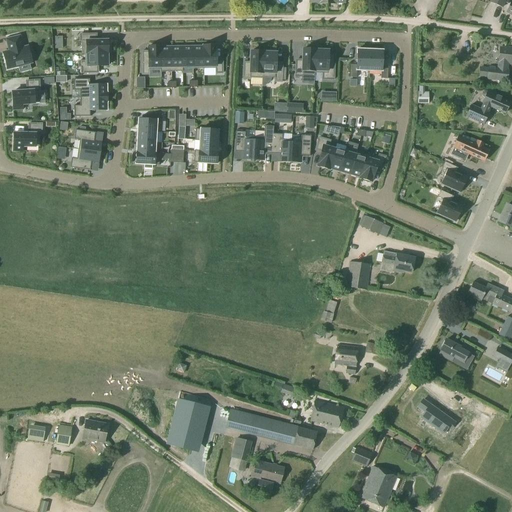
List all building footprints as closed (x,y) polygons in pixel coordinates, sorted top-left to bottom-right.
[(505,0),(490,0),(489,4),(502,9),(505,0)] [(80,35),(79,35),(79,42),(81,42),(81,54),(107,53),(107,41),(97,41),(92,41),(92,35),(80,35)] [(3,53),(7,69),(31,63),(27,47),(22,48),(19,37),(6,40),(8,48),(10,47),(11,51),(3,53)] [(203,48),(192,48),(193,70),(203,69),(203,46),(203,48)] [(215,46),(203,46),(203,69),(215,69),(215,74),(222,74),(222,61),(215,61),(215,46)] [(148,62),(142,62),(142,75),(149,75),(148,70),(160,70),(160,72),(160,47),(148,47),(148,51),(148,62)] [(160,47),(160,72),(171,72),(171,48),(160,48),(160,47)] [(497,64),(505,65),(511,65),(511,49),(499,47),(497,64)] [(181,48),(171,48),(171,72),(182,72),(181,48)] [(192,48),(181,48),(182,72),(182,67),(192,67),(192,70),(193,70),(192,48)] [(315,50),(314,76),(314,73),(322,74),(321,80),(333,80),(334,65),(327,65),(328,54),(328,51),(326,51),(326,49),(318,49),(317,51),(315,51),(315,50)] [(295,64),(295,77),(301,77),(301,76),(314,76),(315,50),(302,50),(302,60),(302,64),(295,64)] [(368,71),(369,50),(357,50),(356,65),(350,65),(349,78),(356,78),(356,71),(368,71)] [(369,50),(368,71),(380,72),(380,79),(387,79),(387,67),(381,66),(382,51),(369,50)] [(263,52),(262,78),(274,78),(274,82),(281,83),(282,67),(275,67),(275,63),(276,54),(274,53),(274,51),(265,51),(265,53),(263,53),(263,52)] [(243,66),(242,79),(249,80),(249,78),(262,78),(263,52),(250,52),(250,62),(249,66),(243,66)] [(84,62),(78,62),(78,67),(81,67),(81,74),(94,73),(94,67),(98,67),(107,66),(107,65),(109,64),(109,56),(107,56),(107,54),(107,53),(81,54),(82,54),(84,54),(84,62)] [(487,67),(486,80),(506,82),(508,70),(487,67)] [(80,98),(107,98),(107,93),(106,93),(106,85),(89,85),(89,79),(73,80),(73,91),(79,91),(80,98)] [(39,81),(26,81),(26,92),(12,92),(13,109),(22,109),(22,105),(39,104),(38,91),(39,91),(39,81)] [(482,104),(480,110),(470,106),(465,117),(482,125),(490,108),(504,114),(509,102),(496,96),(497,94),(488,90),(487,92),(482,92),(480,97),(484,100),(482,104)] [(416,105),(428,105),(428,93),(417,93),(416,105)] [(107,102),(107,98),(80,98),(80,106),(73,106),(74,117),(90,117),(90,111),(107,111),(106,102),(107,102)] [(295,104),(287,104),(287,112),(294,112),(295,104)] [(243,124),(243,112),(234,112),(234,124),(243,124)] [(137,131),(161,133),(162,115),(149,114),(148,120),(138,120),(137,131)] [(305,128),(313,128),(313,118),(305,117),(305,128)] [(13,134),(13,151),(22,151),(22,147),(39,147),(40,135),(41,135),(41,124),(28,124),(28,134),(13,134)] [(254,139),(252,161),(263,162),(263,154),(271,155),(273,134),(273,127),(264,126),(263,139),(254,139)] [(195,129),(194,141),(217,142),(218,131),(195,129)] [(75,130),(73,140),(79,141),(78,150),(99,153),(100,144),(101,143),(93,142),(94,133),(75,130)] [(161,133),(137,131),(137,142),(155,143),(156,133),(160,133),(161,133)] [(235,132),(234,152),(243,153),(242,160),(252,161),(254,139),(244,138),(245,133),(235,132)] [(273,134),(271,155),(280,155),(279,163),(290,163),(291,141),(282,140),(282,135),(273,134)] [(291,141),(290,163),(300,164),(300,156),(309,157),(310,137),(301,136),(300,144),(291,143),(291,141)] [(453,145),(449,155),(461,160),(464,153),(483,162),(488,150),(489,147),(483,144),(476,141),(475,144),(473,143),(473,144),(467,141),(462,139),(457,136),(456,139),(453,145)] [(318,138),(315,150),(321,152),(317,167),(328,170),(334,150),(327,148),(329,141),(318,138)] [(217,153),(217,142),(194,141),(199,142),(198,151),(194,151),(193,152),(217,153)] [(155,143),(137,142),(136,153),(159,154),(154,153),(155,143)] [(65,149),(58,148),(57,159),(64,160),(65,149)] [(334,150),(328,170),(329,170),(329,168),(339,171),(346,148),(344,148),(342,152),(334,150)] [(346,148),(339,171),(349,174),(356,151),(346,148)] [(71,159),(70,168),(89,171),(90,162),(98,163),(98,162),(99,153),(78,150),(76,159),(71,159)] [(356,151),(349,174),(359,177),(359,179),(366,154),(356,151)] [(217,153),(193,152),(193,163),(216,164),(217,153)] [(159,161),(159,154),(136,153),(135,164),(144,165),(144,169),(151,169),(151,165),(159,166),(159,161)] [(366,154),(359,179),(371,182),(375,168),(381,170),(385,157),(378,155),(378,158),(366,154)] [(445,170),(440,180),(452,185),(450,188),(459,192),(466,178),(453,173),(455,167),(444,162),(441,168),(445,170)] [(440,191),(437,197),(442,200),(438,210),(447,214),(446,218),(455,222),(461,208),(449,202),(452,196),(440,191)] [(511,206),(511,207),(507,205),(499,222),(511,227),(511,206)] [(364,217),(359,228),(377,235),(381,225),(364,217)] [(342,267),(342,228),(305,228),(305,267),(342,267)] [(393,274),(393,272),(402,274),(402,272),(411,273),(414,258),(383,252),(382,255),(380,263),(381,263),(379,271),(393,274)] [(366,290),(369,265),(349,262),(346,288),(366,290)] [(472,283),(467,294),(473,296),(472,299),(480,302),(484,295),(488,297),(486,302),(492,304),(491,305),(509,313),(511,313),(511,300),(497,294),(499,290),(487,285),(486,289),(472,283)] [(330,324),(336,304),(329,302),(326,313),(323,312),(321,321),(330,324)] [(511,319),(507,317),(498,335),(508,340),(511,334),(511,319)] [(468,355),(467,354),(458,349),(459,348),(445,340),(440,351),(453,358),(456,354),(465,360),(468,355)] [(372,344),(366,343),(364,353),(370,354),(372,344)] [(371,354),(388,358),(389,353),(381,351),(382,347),(373,345),(371,354)] [(354,375),(357,349),(336,346),(333,365),(346,367),(345,374),(354,375)] [(492,357),(509,367),(511,361),(511,354),(497,347),(492,357)] [(183,373),(186,366),(178,363),(176,370),(183,373)] [(459,391),(457,397),(467,401),(469,395),(459,391)] [(196,410),(197,398),(183,397),(182,408),(196,410)] [(198,398),(197,404),(207,406),(208,399),(198,398)] [(420,418),(443,434),(447,429),(449,431),(454,423),(430,406),(431,404),(429,403),(428,404),(422,401),(418,407),(424,412),(420,418)] [(314,402),(309,422),(338,428),(343,409),(314,402)] [(316,433),(250,416),(231,411),(226,428),(312,450),(316,433)] [(106,424),(85,420),(81,439),(102,443),(106,424)] [(26,440),(42,443),(45,428),(29,425),(26,440)] [(57,427),(54,445),(68,447),(71,429),(57,427)] [(236,439),(231,458),(246,461),(250,443),(236,439)] [(350,461),(366,467),(371,454),(356,448),(350,461)] [(417,462),(422,453),(412,448),(407,456),(417,462)] [(256,462),(252,477),(259,479),(256,491),(269,495),(272,482),(279,484),(281,478),(283,477),(284,473),(283,471),(283,469),(256,462)] [(396,477),(372,467),(359,498),(383,508),(396,477)]
